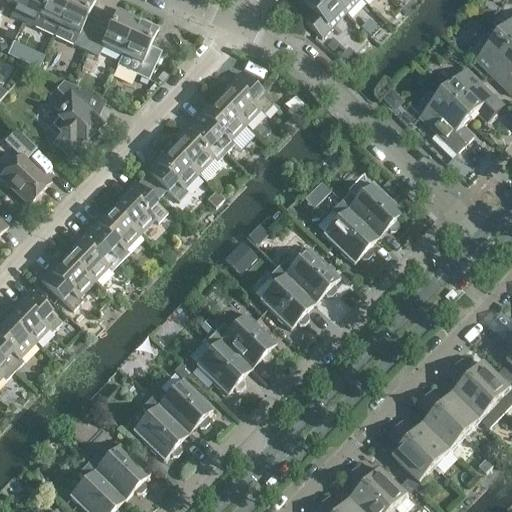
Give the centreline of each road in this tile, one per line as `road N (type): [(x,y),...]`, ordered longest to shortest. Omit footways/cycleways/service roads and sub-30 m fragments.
road 1 (residential): [(237,27),(0,285)]
road 2 (residential): [(237,27),(291,53),(480,234)]
road 3 (residential): [(511,280),(288,511)]
road 4 (secondary): [(286,469),(497,248)]
road 5 (secondary): [(480,234),(272,455)]
road 6 (residential): [(426,245),(246,429)]
